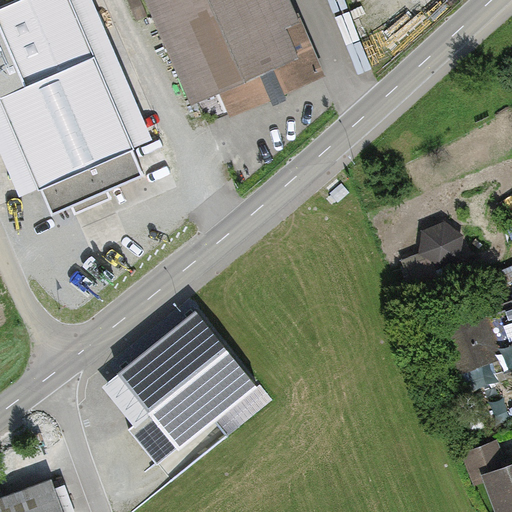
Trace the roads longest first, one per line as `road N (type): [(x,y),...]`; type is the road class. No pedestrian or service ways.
road 1 (secondary): [(492,0),(213,248),(57,371)]
road 2 (track): [(104,511),(57,371)]
road 3 (unclassified): [(0,241),(54,347),(57,371)]
